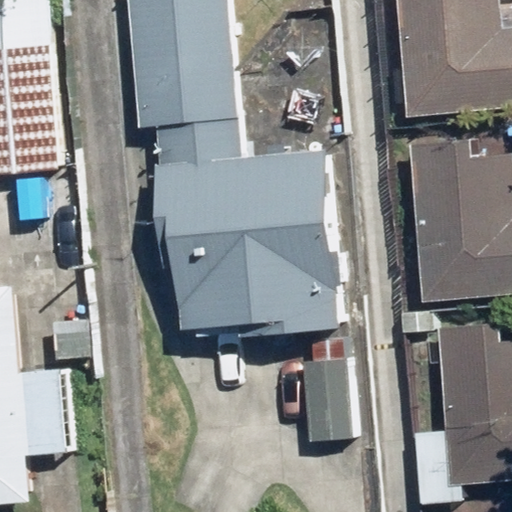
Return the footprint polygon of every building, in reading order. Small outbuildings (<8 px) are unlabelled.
[(274,336),(356,328),(339,146),(253,154),(238,0),(137,0),(150,128),(163,126),(177,278),(191,277),(195,326),(272,319),(274,336)] [(511,105),(511,25),(510,26),(508,0),(408,0),(417,113),(511,105)] [(0,171),(66,165),(54,38),(0,43),(0,171)] [(511,294),(511,150),(487,153),(486,137),(420,142),(432,300),(511,294)] [(22,283),(0,285),(0,503),(41,499),(36,450),(78,446),(70,364),(30,368),(22,283)] [(511,478),(511,318),(446,324),(459,482),(511,478)] [(359,436),(354,357),(312,359),(318,439),(359,436)]
